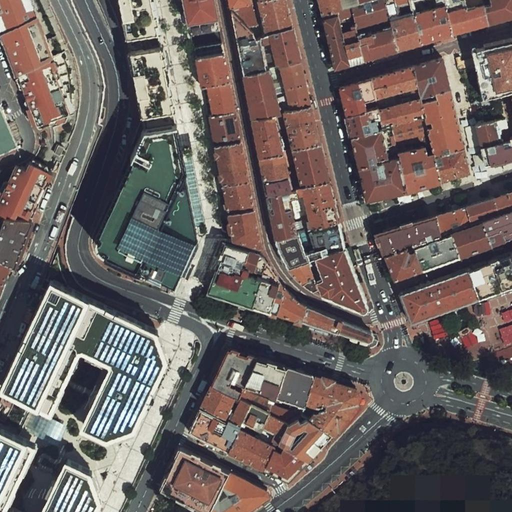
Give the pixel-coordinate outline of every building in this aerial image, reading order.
[(0,0),(0,31),(41,12),(35,0),(0,0)] [(127,38),(157,32),(150,0),(115,0),(123,38),(127,38)] [(183,0),(188,24),(220,18),(216,0),(183,0)] [(294,25),(287,0),(260,0),(268,31),(294,25)] [(341,0),(318,0),(322,13),(338,8),(343,7),(341,0)] [(383,0),(379,1),(351,5),(356,30),(391,22),(385,0),(383,0)] [(511,18),(511,0),(494,0),(490,1),(491,3),(484,5),(489,25),(511,18)] [(399,52),(453,35),(447,12),(445,4),(391,22),(393,30),(399,52)] [(453,35),(489,25),(484,5),(465,9),(464,5),(447,12),(453,35)] [(338,8),(322,13),(335,67),(351,64),(343,32),(338,8)] [(253,27),(232,9),(243,73),(269,68),(265,43),(271,42),(268,31),(257,35),(253,27)] [(41,12),(0,31),(0,36),(16,77),(56,57),(41,12)] [(303,59),(294,25),(268,31),(271,42),(278,66),(303,59)] [(356,30),(343,32),(351,64),(365,59),(358,40),(356,30)] [(358,40),(365,59),(399,52),(393,30),(358,40)] [(143,129),(175,123),(170,96),(157,32),(127,38),(137,99),(143,129)] [(499,85),(511,83),(511,44),(473,53),(482,91),(499,85)] [(226,52),(193,59),(200,88),(232,82),(226,52)] [(432,88),(450,83),(441,52),(414,59),(420,84),(419,95),(432,88)] [(70,109),(56,57),(16,77),(34,123),(70,109)] [(303,59),(278,66),(289,108),(313,104),(303,59)] [(420,84),(414,59),(365,75),(371,97),(420,84)] [(269,68),(243,73),(252,118),(275,113),(281,111),(271,67),(269,68)] [(371,97),(365,75),(340,84),(345,104),(371,97)] [(237,109),(232,82),(200,88),(206,116),(237,109)] [(464,142),(450,83),(432,88),(436,95),(419,99),(422,109),(431,150),(464,142)] [(511,83),(499,85),(505,125),(511,124),(511,83)] [(419,99),(419,95),(374,106),(378,122),(382,122),(389,120),(391,125),(414,119),(412,112),(422,109),(419,99)] [(371,97),(345,104),(350,128),(378,122),(374,106),(371,97)] [(323,142),(313,104),(289,108),(283,109),(293,148),(323,142)] [(0,162),(20,155),(5,107),(0,108),(0,162)] [(243,141),(237,109),(206,116),(212,146),(243,141)] [(275,113),(252,118),(259,156),(285,150),(275,113)] [(499,135),(495,116),(472,121),(476,140),(499,135)] [(378,122),(350,128),(357,163),(390,156),(382,122),(378,122)] [(143,129),(95,236),(96,241),(99,247),(106,253),(175,283),(177,278),(197,237),(186,177),(183,163),(178,137),(175,123),(143,129)] [(482,164),(511,157),(511,138),(501,141),(499,135),(476,140),(482,164)] [(250,181),(243,141),(212,146),(215,158),(220,186),(250,181)] [(437,178),(431,150),(424,149),(423,141),(392,147),(395,152),(406,190),(439,181),(437,178)] [(330,178),(323,142),(293,148),(302,185),(330,178)] [(463,153),(464,142),(431,150),(437,178),(470,171),(466,154),(463,153)] [(259,156),(264,178),(290,172),(285,150),(259,156)] [(395,152),(390,156),(357,163),(366,201),(406,190),(395,152)] [(5,181),(0,190),(0,209),(7,214),(29,213),(30,211),(33,212),(54,170),(31,159),(27,169),(18,165),(9,184),(5,181)] [(294,187),(290,172),(264,178),(266,193),(294,187)] [(339,219),(330,178),(302,185),(304,194),(312,227),(339,219)] [(255,208),(250,181),(220,186),(226,213),(255,208)] [(294,187),(266,193),(275,237),(299,230),(292,197),(304,194),(302,185),(294,187)] [(511,192),(466,210),(472,227),(482,223),(511,211),(511,192)] [(263,247),(255,208),(226,213),(228,222),(232,240),(263,247)] [(466,210),(436,213),(445,237),(451,234),(472,227),(466,210)] [(511,236),(511,211),(482,223),(490,245),(511,236)] [(373,232),(382,256),(414,247),(445,237),(436,213),(373,232)] [(346,246),(339,219),(312,227),(309,228),(319,256),(346,246)] [(0,229),(0,263),(13,271),(17,273),(24,256),(38,223),(4,221),(0,229)] [(490,245),(482,223),(472,227),(451,234),(460,256),(490,245)] [(299,230),(275,237),(281,252),(289,266),(308,260),(311,259),(308,250),(306,251),(299,230)] [(421,269),(460,256),(451,234),(445,237),(414,247),(421,269)] [(289,290),(262,254),(249,249),(229,244),(221,242),(204,293),(367,342),(370,348),(380,343),(374,339),(373,335),(370,331),(307,305),(289,290)] [(320,288),(323,295),(362,312),(364,313),(366,312),(367,312),(368,310),(368,309),(368,307),(368,306),(346,246),(319,256),(315,257),(323,279),(317,281),(320,288)] [(382,256),(393,280),(421,269),(414,247),(382,256)] [(511,253),(397,294),(408,323),(511,286),(511,253)] [(308,260),(289,266),(304,283),(313,290),(320,288),(317,281),(308,260)] [(0,299),(0,300),(13,271),(0,263),(0,299)] [(1,388),(54,411),(67,379),(82,348),(95,353),(115,307),(53,278),(1,388)] [(472,307),(474,315),(483,318),(487,311),(486,305),(478,303),(472,307)] [(161,328),(115,307),(95,353),(109,359),(96,392),(82,425),(95,431),(107,437),(136,427),(165,365),(170,355),(161,328)] [(217,371),(192,430),(290,477),(339,428),(364,395),(363,389),(336,380),(315,374),(263,358),(227,347),(217,371)] [(38,442),(0,424),(0,511),(93,511),(101,498),(91,469),(70,458),(44,511),(24,511),(8,504),(33,453),(38,442)] [(203,511),(210,511),(228,469),(184,449),(164,491),(203,511)] [(228,469),(210,511),(245,511),(268,499),(268,490),(228,469)]
